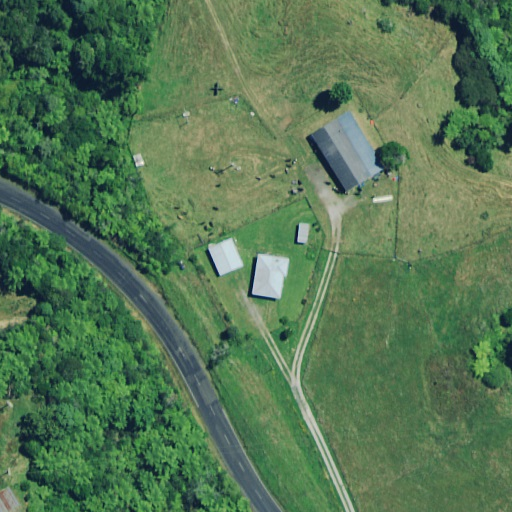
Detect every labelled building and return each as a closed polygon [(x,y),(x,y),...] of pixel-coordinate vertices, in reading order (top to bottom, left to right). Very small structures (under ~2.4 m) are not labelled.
[(384,173),(345,110),(306,135),(343,194),(384,173)] [(308,224),(298,223),(297,242),(306,243),(308,224)] [(243,265),(229,237),(206,248),(219,275),(243,265)] [(288,259),(259,254),(249,294),(281,300),(288,259)] [(0,511),(7,511),(19,505),(8,487),(0,491),(0,511)]
